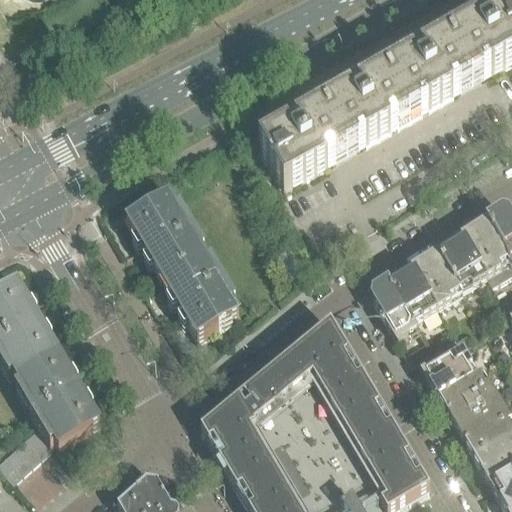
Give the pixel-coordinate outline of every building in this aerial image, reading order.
[(511,69),(511,15),(511,13),(484,28),(480,20),(470,26),(475,36),(468,40),(467,38),(448,49),(463,74),(469,84),(481,78),(483,81),(480,83),(481,84),(490,79),(491,82),(511,69)] [(469,84),(463,74),(448,49),(428,60),(429,62),(423,66),(417,56),(407,61),(411,69),(385,84),(410,127),(422,121),(420,118),(427,114),(429,117),(453,103),(452,100),(461,95),(460,94),(457,96),(455,92),(469,84)] [(410,127),(385,84),(359,99),(354,91),(344,97),(350,107),(343,111),(342,109),(322,120),(343,155),(355,149),(358,152),(355,154),(355,155),(365,150),(366,153),(391,139),(389,136),(396,132),(397,135),(410,127)] [(330,163),(343,155),(322,120),(303,131),(304,133),(297,137),(292,127),(282,133),(286,140),(259,156),(284,199),(328,174),(327,171),(336,166),(335,165),(332,167),(330,163)] [(204,267),(200,261),(169,207),(127,231),(162,291),(204,267)] [(511,230),(507,223),(501,221),(462,246),(486,286),(508,272),(511,278),(511,277),(511,230)] [(461,300),(486,286),(462,246),(412,278),(436,318),(461,303),(461,300)] [(305,275),(289,256),(275,268),(292,287),(295,285),(305,275)] [(239,326),(219,292),(204,267),(162,291),(197,350),(239,326)] [(417,329),(436,318),(412,278),(374,303),(372,309),(398,353),(422,339),(417,329)] [(58,365),(35,326),(17,295),(0,304),(0,365),(2,364),(12,381),(8,384),(9,386),(14,384),(17,389),(58,365)] [(511,313),(511,311),(506,304),(499,309),(505,318),(511,313)] [(498,336),(493,328),(482,335),(488,343),(498,336)] [(410,511),(429,500),(362,387),(361,387),(348,364),(331,334),(222,424),(201,442),(236,499),(235,500),(242,511),(410,511)] [(501,351),(495,340),(488,344),(494,355),(501,351)] [(460,360),(462,359),(473,352),(466,343),(454,350),(460,360)] [(444,356),(438,347),(426,354),(432,364),(444,356)] [(478,384),(462,359),(460,360),(454,350),(444,356),(432,364),(417,373),(438,408),(478,384)] [(432,364),(426,354),(406,366),(410,372),(412,374),(415,374),(416,373),(417,373),(432,364)] [(100,435),(76,395),(58,365),(17,389),(20,395),(16,398),(17,400),(22,397),(32,415),(27,417),(39,436),(50,456),(51,455),(55,453),(59,460),(100,435)] [(511,443),(511,432),(482,382),(478,384),(438,408),(473,467),(511,443)] [(511,403),(511,390),(501,397),(507,407),(511,403)] [(50,456),(39,436),(26,448),(42,466),(52,457),(51,455),(50,456)] [(511,511),(511,443),(473,467),(499,511),(511,511)] [(42,466),(26,448),(16,457),(32,475),(42,466)] [(32,475),(16,457),(6,465),(22,483),(32,475)] [(22,483),(6,465),(0,470),(0,475),(14,491),(22,483)] [(168,511),(157,492),(156,492),(155,492),(154,492),(153,492),(149,491),(148,491),(148,490),(147,490),(121,511),(168,511)]
